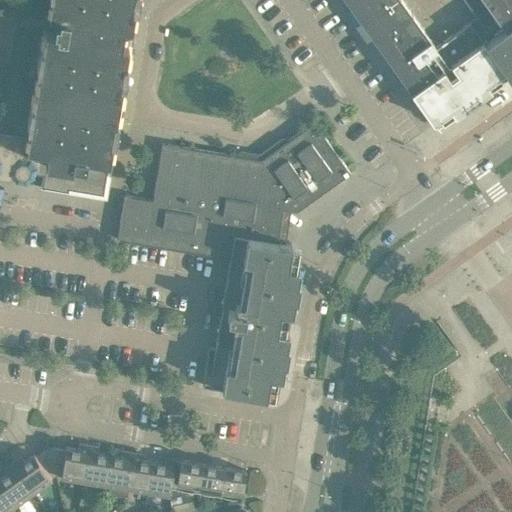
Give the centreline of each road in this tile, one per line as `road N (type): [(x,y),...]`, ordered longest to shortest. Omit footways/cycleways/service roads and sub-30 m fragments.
road 1 (residential): [(346,78),(265,135),(143,119),(159,16),(180,0)]
road 2 (residential): [(413,175),(329,251),(291,420)]
road 3 (secondary): [(433,201),(380,240),(348,285),(323,425)]
road 4 (secondary): [(342,428),(373,293),(402,257),(449,223)]
road 5 (residential): [(62,401),(79,426),(286,458)]
road 6 (residential): [(291,420),(88,388),(62,401)]
